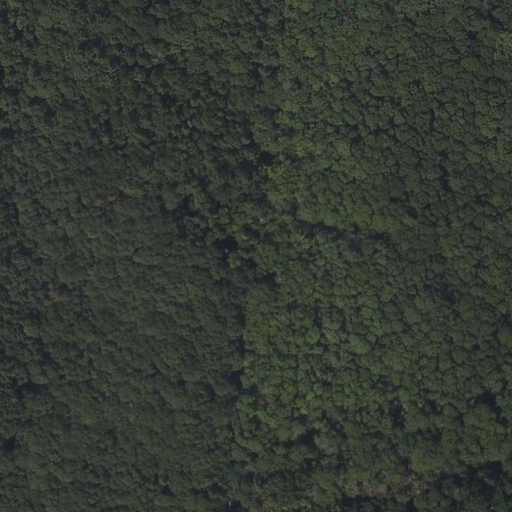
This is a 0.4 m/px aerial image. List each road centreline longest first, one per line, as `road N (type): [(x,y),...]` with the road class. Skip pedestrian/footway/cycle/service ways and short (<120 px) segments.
road 1 (unclassified): [(223,511),(274,160),(285,0)]
road 2 (track): [(227,498),(430,481),(511,452)]
